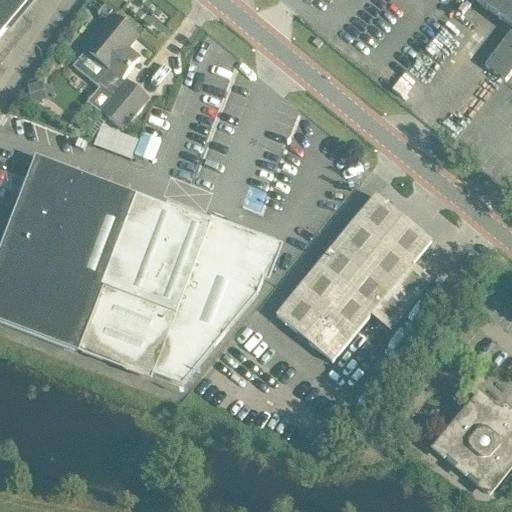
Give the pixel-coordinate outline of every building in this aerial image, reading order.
[(0,0),(0,37),(7,29),(30,0),(0,0)] [(506,83),(511,75),(511,0),(471,0),(511,29),(511,33),(486,68),(506,83)] [(114,19),(101,35),(74,68),(96,86),(94,88),(113,103),(102,116),(123,132),(136,117),(148,101),(128,84),(127,85),(122,81),(139,60),(128,51),(138,38),(114,19)] [(144,166),(152,145),(104,127),(96,147),(144,166)] [(183,388),(258,296),(275,251),(37,160),(0,255),(0,323),(77,354),(80,348),(183,388)] [(413,268),(432,245),(376,199),(278,320),(333,365),(352,342),(368,355),(387,331),(390,334),(432,283),(413,268)] [(511,423),(505,417),(503,419),(480,401),(437,453),(489,496),(511,468),(511,426),(510,425),(511,423)]
